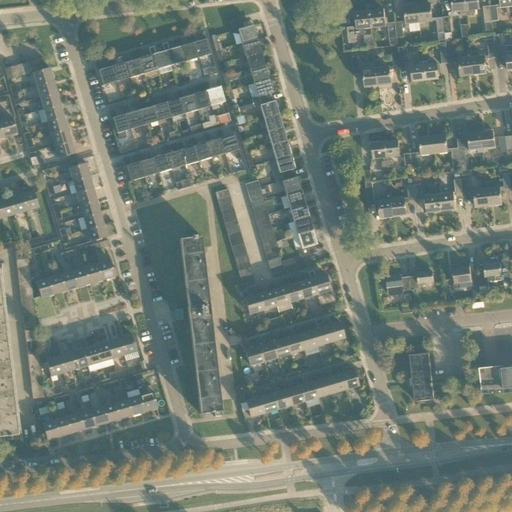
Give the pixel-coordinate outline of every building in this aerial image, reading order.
[(461,17),(467,16),(465,0),(451,0),(453,13),(460,12),(461,17)] [(465,0),(467,16),(473,16),(473,11),(480,10),(478,0),(465,0)] [(492,23),(499,22),(497,9),(511,7),(511,0),(500,0),(501,6),(490,7),(492,23)] [(432,19),(431,4),(418,6),(420,23),(437,21),(438,34),(445,33),(443,18),(432,19)] [(407,24),(420,23),(418,6),(405,7),(407,24)] [(492,23),(490,7),(483,8),(485,25),(492,24),(492,23)] [(387,24),(385,9),(370,11),(372,29),(389,27),(391,46),(398,45),(397,38),(396,23),(387,24)] [(366,34),(365,29),(372,29),(370,11),(355,13),(357,27),(348,28),(350,44),(357,43),(356,35),(366,34)] [(231,26),(243,23),(241,17),(229,20),(231,26)] [(443,18),(445,33),(445,34),(452,34),(450,17),(443,18)] [(397,38),(404,38),(402,22),(396,23),(397,38)] [(244,28),(243,23),(231,26),(233,32),(238,30),(242,43),(258,39),(254,25),(244,28)] [(193,43),(198,58),(212,54),(207,39),(196,42),(194,35),(189,36),(191,43),(193,43)] [(494,36),(496,59),(502,58),(499,35),(494,36)] [(496,59),(494,36),(486,37),(489,57),(479,58),(479,52),(471,53),(474,76),(487,74),(486,60),(496,59)] [(193,43),(191,43),(183,46),(181,39),(176,40),(178,47),(180,47),(184,62),(198,58),(193,43)] [(246,57),(261,52),(258,39),(242,43),(246,57)] [(169,50),(167,43),(162,44),(164,51),(166,51),(171,66),(184,62),(180,47),(178,47),(169,50)] [(449,64),(447,48),(447,45),(440,46),(442,64),(449,64)] [(166,51),(164,51),(156,54),(154,47),(149,48),(151,55),(153,55),(157,70),(171,66),(166,51)] [(399,54),(401,69),(407,69),(404,48),(398,49),(399,54)] [(455,61),(453,48),(447,48),(449,64),(459,63),(461,77),(474,76),(471,53),(464,53),(465,59),(455,61)] [(220,65),(224,63),(220,50),(216,51),(220,65)] [(153,55),(151,55),(143,58),(140,51),(135,52),(137,59),(139,58),(144,74),(157,70),(153,55)] [(250,70),(265,66),(261,52),(246,57),(250,70)] [(139,58),(137,59),(129,62),(127,54),(122,56),(124,63),(126,62),(131,78),(144,74),(139,58)] [(379,86),(392,85),(390,71),(401,69),(399,54),(392,55),(393,67),(377,69),(379,86)] [(413,83),(426,81),(423,56),(418,57),(419,63),(420,63),(421,66),(411,67),(413,83)] [(428,65),(428,62),(429,62),(429,56),(423,56),(426,81),(439,80),(437,64),(428,65)] [(41,71),(46,69),(43,58),(37,60),(41,71)] [(126,62),(124,63),(116,65),(114,58),(108,60),(111,67),(112,66),(117,82),(131,78),(126,62)] [(359,71),(358,58),(351,59),(353,74),(364,73),(366,88),(379,86),(377,69),(359,71)] [(35,72),(41,71),(37,60),(32,61),(35,72)] [(33,73),(35,72),(32,61),(26,63),(29,74),(33,73)] [(112,66),(111,67),(102,69),(100,62),(95,64),(97,71),(99,71),(103,86),(117,82),(112,66)] [(24,76),(29,74),(26,63),(21,65),(24,76)] [(224,78),(228,77),(224,63),(220,65),(224,78)] [(18,77),(24,76),(21,65),(15,66),(18,77)] [(13,79),(18,77),(15,66),(10,68),(13,78),(13,79)] [(254,84),(269,79),(265,66),(250,70),(254,84)] [(8,80),(13,78),(10,68),(5,69),(8,80)] [(36,86),(54,81),(50,68),(46,69),(41,71),(35,72),(33,73),(36,86)] [(228,92),(232,90),(228,77),(224,78),(228,92)] [(271,94),(273,93),(269,79),(254,84),(258,97),(259,97),(271,93),(271,94)] [(40,98),(57,93),(54,81),(36,86),(40,98)] [(207,91),(211,106),(225,102),(221,87),(210,90),(208,82),(203,84),(205,91),(207,91)] [(196,94),(194,86),(189,88),(191,95),(193,95),(198,110),(199,114),(201,115),(203,114),(205,112),(203,108),(211,106),(207,91),(205,91),(196,94)] [(193,95),(191,95),(183,97),(181,90),(176,92),(178,99),(180,98),(185,114),(198,110),(193,95)] [(43,110),(61,105),(57,93),(40,98),(33,100),(34,104),(41,102),(43,110)] [(273,102),(271,94),(271,93),(259,97),(261,105),(260,106),(264,119),(280,115),(276,101),(273,102)] [(180,98),(178,99),(170,101),(168,94),(162,96),(165,103),(167,102),(171,118),(185,114),(180,98)] [(167,102),(165,103),(156,105),(154,98),(149,100),(151,107),(153,106),(158,121),(171,118),(167,102)] [(153,106),(151,107),(143,109),(141,102),(136,104),(138,111),(140,110),(144,125),(158,121),(153,106)] [(240,112),(247,110),(244,102),(237,104),(240,112)] [(47,122),(64,117),(61,105),(43,110),(47,122)] [(140,110),(138,111),(130,113),(127,106),(122,108),(124,115),(126,114),(131,129),(144,125),(140,110)] [(116,117),(114,110),(109,112),(111,119),(113,119),(117,133),(119,139),(126,137),(124,131),(131,129),(126,114),(124,115),(116,117)] [(216,117),(218,125),(229,121),(227,114),(216,117)] [(268,133),(284,128),(280,115),(264,119),(268,133)] [(210,122),(202,124),(203,129),(217,126),(214,116),(209,117),(210,122)] [(0,121),(5,138),(17,134),(12,117),(0,120),(0,121)] [(50,134),(68,129),(64,117),(47,122),(50,134)] [(272,146),(287,142),(284,128),(268,133),(272,146)] [(55,148),(72,143),(68,129),(50,134),(54,146),(55,148)] [(221,138),(225,154),(239,150),(235,134),(224,137),(222,130),(217,132),(219,139),(221,138)] [(493,132),(492,130),(487,131),(487,133),(481,133),(483,153),(488,152),(488,150),(496,149),(495,148),(500,148),(501,153),(508,153),(507,152),(506,140),(506,137),(494,139),(494,132),(493,132)] [(474,134),(474,132),(469,133),(469,135),(468,135),(468,139),(457,140),(458,149),(458,151),(460,164),(466,164),(465,152),(470,151),(470,152),(478,151),(478,153),(483,153),(481,133),(474,134)] [(221,138),(219,139),(211,141),(209,134),(204,136),(206,143),(208,142),(212,158),(225,154),(221,138)] [(446,135),(433,137),(435,154),(448,153),(446,135)] [(433,137),(420,138),(422,156),(435,154),(433,137)] [(208,142),(206,143),(197,145),(195,138),(190,139),(192,147),(194,146),(199,162),(212,158),(208,142)] [(391,161),(391,158),(400,157),(399,141),(385,142),(388,167),(393,167),(393,161),(391,161)] [(194,146),(192,147),(184,149),(182,142),(177,143),(179,151),(181,150),(185,165),(199,162),(194,146)] [(276,160),(291,155),(287,142),(272,146),(276,160)] [(383,168),(388,167),(385,142),(372,144),(374,160),(383,159),(384,162),(382,162),(383,168)] [(75,154),(72,143),(55,148),(54,146),(49,147),(51,152),(55,151),(58,159),(75,154)] [(131,150),(130,144),(119,147),(121,154),(131,150)] [(181,150),(179,151),(170,153),(168,146),(163,147),(165,154),(167,154),(172,169),(185,165),(181,150)] [(167,154),(165,154),(157,157),(155,150),(150,151),(152,158),(154,158),(158,173),(172,169),(167,154)] [(458,151),(452,152),(453,165),(460,164),(458,151)] [(250,168),(254,166),(250,153),(246,154),(250,168)] [(154,158),(152,158),(144,161),(141,154),(136,155),(139,162),(141,162),(145,177),(158,173),(154,158)] [(295,178),(293,170),(295,169),(291,155),(276,160),(280,173),(281,173),(284,181),(295,178)] [(141,162),(139,162),(130,165),(128,158),(123,159),(125,167),(127,167),(131,181),(145,177),(141,162)] [(77,166),(76,161),(63,165),(64,170),(68,168),(72,181),(89,176),(86,163),(77,166)] [(508,167),(500,168),(499,168),(495,169),(496,176),(500,176),(499,174),(508,173),(508,167)] [(489,207),(502,205),(501,191),(511,190),(510,174),(503,175),(504,187),(487,189),(489,207)] [(76,193),(93,188),(89,176),(72,181),(76,193)] [(286,195),(302,191),(298,177),(295,178),(284,181),(282,182),(286,195)] [(470,191),(469,179),(462,180),(464,195),(475,194),(476,208),(489,207),(487,189),(486,181),(481,182),(482,190),(470,191)] [(455,196),(464,195),(462,180),(455,180),(456,193),(440,195),(442,212),(456,210),(455,196)] [(247,191),(260,188),(258,181),(245,184),(247,191)] [(375,202),(372,182),(365,183),(368,205),(379,204),(381,219),(394,217),(392,200),(391,193),(386,193),(386,196),(378,197),(379,202),(378,202),(375,202)] [(442,212),(440,195),(423,196),(422,184),(414,185),(416,200),(425,199),(427,214),(442,212)] [(394,217),(407,216),(405,202),(416,200),(414,185),(408,186),(409,198),(392,200),(394,217)] [(49,196),(55,194),(54,193),(59,191),(57,186),(53,187),(47,188),(49,196)] [(79,205),(97,200),(93,188),(76,193),(79,205)] [(249,198),(262,194),(260,188),(247,191),(249,198)] [(217,199),(230,196),(228,190),(216,193),(217,199)] [(26,212),(39,208),(34,191),(21,194),(26,212)] [(290,209),(306,204),(302,191),(286,195),(290,209)] [(14,215),(26,212),(21,194),(9,198),(14,215)] [(251,203),(263,199),(262,194),(249,198),(251,203)] [(219,205),(231,202),(230,196),(217,199),(219,205)] [(0,211),(2,219),(14,215),(9,198),(0,200),(0,211)] [(253,209),(265,205),(263,199),(251,203),(253,209)] [(83,217),(100,212),(97,200),(79,205),(83,217)] [(221,211),(233,208),(231,202),(219,205),(221,211)] [(294,222),(309,217),(306,204),(290,209),(294,222)] [(254,214),(267,210),(265,205),(253,209),(254,214)] [(223,217),(235,214),(233,208),(221,211),(223,217)] [(256,221),(268,217),(267,210),(254,214),(256,221)] [(86,229),(104,224),(100,212),(83,217),(86,229)] [(224,223),(237,220),(235,214),(223,217),(224,223)] [(258,227),(270,223),(268,217),(256,221),(258,227)] [(298,235),(313,231),(309,217),(294,222),(298,235)] [(226,229),(238,226),(237,220),(224,223),(226,229)] [(259,232),(272,228),(270,223),(258,227),(259,232)] [(90,242),(107,237),(104,224),(86,229),(90,242)] [(228,235),(240,232),(238,226),(226,229),(228,235)] [(261,238),(274,235),(272,228),(259,232),(261,238)] [(300,257),(317,253),(315,245),(317,245),(313,231),(298,235),(301,248),(298,249),(300,257)] [(230,241),(242,237),(240,232),(228,235),(230,241)] [(197,237),(196,235),(192,236),(193,238),(180,239),(188,309),(184,309),(185,318),(189,318),(200,414),(214,413),(214,417),(222,416),(222,412),(223,411),(202,237),(197,237)] [(263,243),(275,240),(274,235),(261,238),(263,243)] [(232,248),(244,244),(242,237),(230,241),(232,248)] [(264,250),(277,246),(275,240),(263,243),(264,250)] [(233,253),(245,249),(244,244),(232,248),(233,253)] [(266,255),(278,251),(277,246),(264,250),(266,255)] [(235,259),(247,255),(245,249),(233,253),(235,259)] [(16,260),(28,259),(28,250),(15,251),(16,260)] [(268,261),(280,258),(278,251),(266,255),(268,261)] [(236,265),(249,261),(247,255),(235,259),(236,265)] [(270,268),(282,264),(280,258),(268,261),(270,268)] [(102,281),(115,277),(110,259),(97,263),(102,281)] [(238,271),(251,267),(249,261),(236,265),(238,271)] [(21,439),(21,434),(1,263),(0,263),(0,436),(8,435),(8,436),(11,436),(11,440),(21,439)] [(90,284),(102,281),(97,263),(85,267),(90,284)] [(272,274),(284,271),(282,264),(270,268),(272,274)] [(480,293),(489,292),(488,281),(502,280),(501,276),(502,276),(501,264),(484,266),(485,274),(478,275),(480,287),(480,293)] [(78,288),(90,284),(85,267),(73,270),(78,288)] [(240,277),(252,273),(251,267),(238,271),(240,277)] [(480,287),(478,275),(471,275),(470,267),(453,269),(455,284),(454,284),(454,290),(460,289),(460,284),(472,283),(473,287),(480,287)] [(66,291),(78,288),(73,270),(61,274),(66,291)] [(312,279),(317,294),(331,290),(326,275),(315,278),(313,271),(308,272),(310,279),(312,279)] [(511,291),(509,271),(503,272),(505,292),(511,291)] [(412,290),(420,289),(420,285),(434,283),(433,272),(418,274),(419,277),(410,278),(412,290)] [(242,283),(254,279),(252,273),(240,277),(242,283)] [(54,295),(66,291),(61,274),(49,277),(54,295)] [(312,279),(310,279),(306,281),(303,274),(295,276),(297,283),(299,283),(304,298),(317,294),(312,279)] [(402,279),(402,276),(387,278),(389,295),(391,296),(402,295),(404,293),(404,291),(412,290),(410,278),(402,279)] [(41,298),(54,295),(49,277),(36,281),(41,298)] [(299,283),(297,283),(289,286),(287,278),(281,280),(284,287),(286,287),(290,302),(304,298),(299,283)] [(279,289),(277,281),(268,284),(270,291),(272,291),(277,306),(279,313),(292,309),(290,302),(286,287),(284,287),(279,289)] [(272,291),(270,291),(262,294),(260,286),(255,288),(257,295),(259,295),(263,310),(277,306),(272,291)] [(249,298),(246,290),(241,292),(244,300),(245,299),(250,314),(256,312),(258,319),(265,317),(263,310),(259,295),(257,295),(249,298)] [(327,326),(331,342),(345,338),(340,322),(329,325),(327,318),(322,320),(324,327),(327,326)] [(327,326),(324,327),(316,329),(314,322),(309,324),(311,331),(313,330),(318,346),(331,342),(327,326)] [(313,330),(311,331),(303,333),(300,326),(295,328),(297,335),(300,334),(304,350),(318,346),(313,330)] [(288,333),(287,330),(282,331),(284,339),(286,338),(291,354),(304,350),(300,334),(297,335),(292,336),(291,332),(288,333)] [(286,338),(284,339),(276,341),(274,334),(269,335),(271,343),(273,342),(277,357),(291,354),(286,338)] [(124,356),(137,352),(132,335),(119,338),(124,356)] [(112,359),(124,356),(119,338),(107,342),(112,359)] [(273,342),(271,343),(262,345),(260,338),(255,339),(257,347),(259,346),(264,361),(277,357),(273,342)] [(100,363),(112,359),(107,342),(95,345),(100,363)] [(259,346),(257,347),(249,349),(247,342),(242,343),(244,351),(246,350),(250,365),(264,361),(259,346)] [(88,366),(100,363),(95,345),(83,349),(88,366)] [(76,370),(88,366),(83,349),(71,352),(76,370)] [(63,373),(76,370),(71,352),(59,356),(63,373)] [(447,382),(433,384),(429,354),(411,356),(416,402),(449,398),(447,382)] [(56,375),(63,373),(59,356),(46,360),(51,376),(46,378),(48,383),(57,380),(56,375)] [(483,395),(510,392),(511,391),(511,365),(480,369),(483,395)] [(340,374),(345,390),(359,386),(354,370),(343,373),(341,366),(336,368),(338,375),(340,374)] [(340,374),(338,375),(330,377),(328,370),(323,372),(325,379),(327,378),(332,394),(345,390),(340,374)] [(327,378),(325,379),(317,381),(314,374),(309,376),(311,383),(314,382),(318,398),(332,394),(327,378)] [(314,382),(311,383),(303,385),(301,378),(296,379),(298,387),(300,386),(305,401),(318,398),(314,382)] [(300,386),(298,387),(290,389),(288,382),(283,383),(285,390),(287,390),(291,405),(305,401),(300,386)] [(145,412),(157,409),(151,385),(145,387),(147,393),(140,395),(145,412)] [(287,390),(285,390),(276,393),(274,386),(269,387),(271,395),(273,394),(278,409),(291,405),(287,390)] [(273,394),(271,395),(263,397),(261,390),(256,391),(258,398),(260,398),(264,413),(278,409),(273,394)] [(260,398),(258,398),(249,401),(247,394),(242,395),(245,403),(246,403),(251,417),(264,413),(260,398)] [(133,416),(145,412),(140,395),(128,398),(133,416)] [(121,419),(133,416),(128,398),(116,402),(121,419)] [(109,423),(121,419),(116,402),(104,406),(109,423)] [(97,426),(109,423),(104,406),(91,409),(97,426)] [(85,430),(97,426),(91,409),(79,413),(85,430)] [(72,433),(85,430),(79,413),(67,416),(72,433)] [(60,437),(72,433),(67,416),(55,420),(60,437)] [(322,421),(321,416),(310,419),(312,424),(322,421)] [(282,426),(280,419),(274,420),(275,427),(282,426)] [(48,440),(60,437),(55,420),(43,423),(48,440)]
